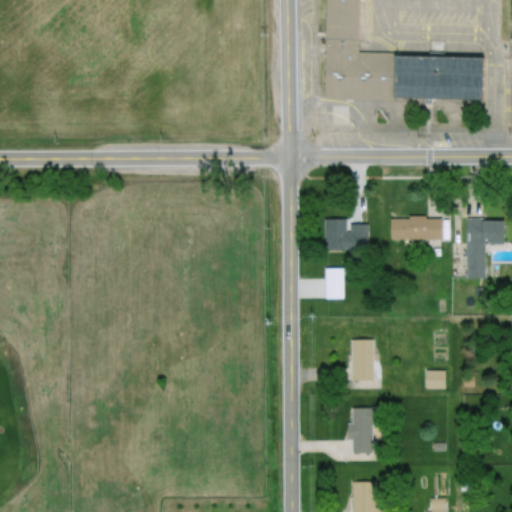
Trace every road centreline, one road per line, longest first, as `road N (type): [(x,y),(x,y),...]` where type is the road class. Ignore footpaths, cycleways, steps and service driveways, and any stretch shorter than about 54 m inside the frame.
road 1 (secondary): [(291,511),(287,0)]
road 2 (tertiary): [(290,159),(0,161)]
road 3 (secondary): [(511,156),(290,159)]
